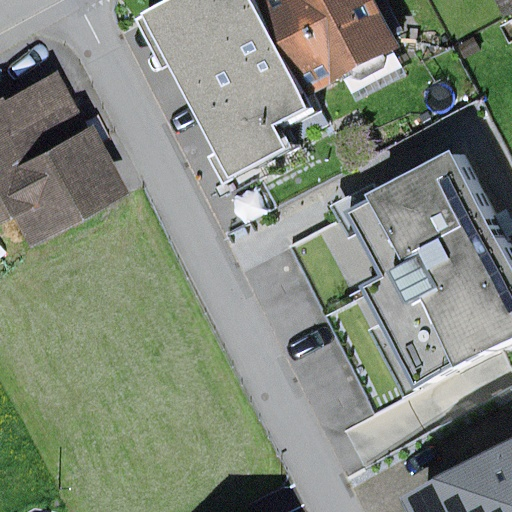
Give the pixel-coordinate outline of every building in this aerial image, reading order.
[(329,103),(276,0),(227,0),(168,30),(189,73),(199,68),(246,161),(235,167),(249,196),(320,160),(305,131),(336,115),(329,103)] [(391,0),(276,0),(329,103),(421,57),(391,0)] [(61,79),(0,113),(0,211),(25,197),(49,239),(127,195),(61,79)] [(340,220),(290,247),(384,418),(345,439),(362,469),(511,387),(511,379),(500,358),(511,351),(511,249),(462,160),(385,202),(377,189),(336,212),(340,220)] [(511,511),(511,461),(436,499),(442,511),(511,511)]
